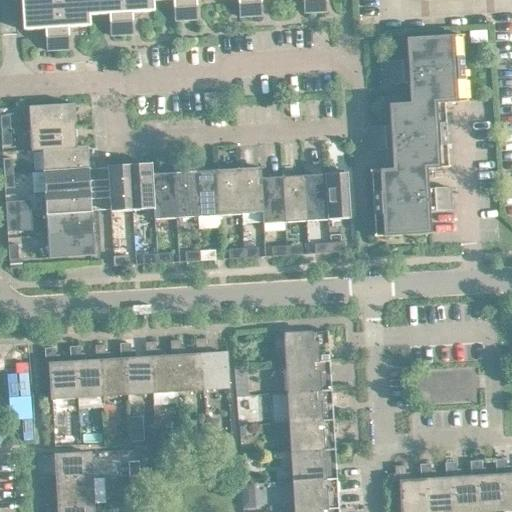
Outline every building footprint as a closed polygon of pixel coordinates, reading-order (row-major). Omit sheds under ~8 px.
[(89,0),(23,0),(25,28),(47,26),(48,48),(72,47),(70,25),(92,23),(91,13),(90,13),(89,0)] [(89,0),(90,13),(91,13),(111,11),(112,33),(135,32),(134,10),(156,9),(155,0),(89,0)] [(175,0),(176,18),(199,17),(198,0),(175,0)] [(240,0),(241,15),(264,13),(263,0),(240,0)] [(305,0),(306,11),(329,9),(328,0),(305,0)] [(411,81),(412,100),(412,102),(446,100),(447,101),(468,99),(464,32),(408,36),(409,58),(388,59),(389,82),(411,81)] [(393,147),(394,166),(394,167),(429,165),(429,167),(450,165),(447,101),(446,100),(412,102),(412,100),(390,102),(392,124),(370,125),(371,148),(393,147)] [(31,104),(32,126),(77,124),(76,101),(31,104)] [(2,113),(3,128),(13,127),(12,113),(2,113)] [(33,149),(44,148),(44,147),(79,145),(79,144),(77,124),(32,126),(33,149)] [(13,127),(3,128),(4,143),(14,142),(13,127)] [(44,148),(46,169),(91,166),(90,144),(79,144),(79,145),(44,147),(44,148)] [(5,156),(6,171),(15,171),(14,156),(5,156)] [(134,208),(155,206),(156,206),(154,172),(154,161),(132,162),(134,208)] [(112,209),(134,208),(132,162),(109,164),(112,209)] [(243,212),(264,211),(264,210),(262,176),(263,176),(262,165),(240,167),(243,212)] [(394,167),(394,166),(373,168),(377,235),(433,231),(431,210),(453,208),(451,185),(430,186),(429,167),(429,165),(394,167)] [(46,169),(47,190),(92,188),(91,166),(46,169)] [(221,213),(243,212),(240,167),(218,168),(221,213)] [(200,214),(221,213),(218,168),(197,169),(200,214)] [(178,216),(200,214),(197,169),(175,171),(178,216)] [(15,171),(6,171),(7,186),(16,186),(15,171)] [(156,217),(178,216),(175,171),(154,172),(156,206),(155,206),(156,217)] [(349,171),(327,172),(330,217),(352,216),(349,171)] [(327,172),(305,173),(308,219),(330,217),(327,172)] [(305,173),(284,175),(286,220),(308,219),(305,173)] [(264,210),(264,211),(264,221),(286,220),(284,175),(263,176),(262,176),(264,210)] [(47,190),(48,212),(94,209),(92,188),(47,190)] [(7,199),(8,214),(18,214),(17,199),(7,199)] [(48,212),(50,233),(95,231),(94,209),(48,212)] [(18,214),(8,214),(9,229),(19,229),(18,214)] [(95,231),(50,233),(51,256),(96,253),(95,231)] [(346,240),(331,241),(332,250),(347,249),(346,240)] [(332,250),(331,241),(316,242),(317,251),(332,250)] [(10,242),(11,257),(21,257),(20,242),(10,242)] [(303,242),(288,243),(289,253),(304,252),(303,242)] [(289,253),(288,243),(273,244),(274,254),(289,253)] [(260,245),(245,246),(246,256),(261,255),(260,245)] [(246,256),(245,246),(230,247),(231,257),(246,256)] [(217,248),(202,249),(203,258),(218,257),(217,248)] [(203,258),(202,249),(187,250),(188,259),(203,258)] [(174,250),(159,251),(159,261),(174,260),(174,250)] [(159,261),(159,251),(144,252),(144,262),(159,261)] [(115,254),(116,264),(131,263),(130,253),(115,254)] [(21,257),(11,257),(12,266),(24,265),(24,257),(21,257)] [(286,331),(288,361),(332,359),(330,329),(286,331)] [(197,337),(198,352),(203,352),(205,387),(231,386),(228,350),(209,351),(208,336),(197,337)] [(172,338),(173,354),(177,353),(180,389),(205,387),(203,352),(198,352),(184,353),(183,338),(172,338)] [(147,340),(148,355),(152,355),(154,391),(180,389),(177,353),(173,354),(158,354),(157,339),(147,340)] [(122,341),(123,357),(127,356),(129,392),(154,391),(152,355),(148,355),(133,356),(132,341),(122,341)] [(97,343),(98,358),(102,358),(104,394),(129,392),(127,356),(123,357),(108,358),(107,342),(97,343)] [(72,345),(73,360),(77,360),(79,395),(104,394),(102,358),(98,358),(83,359),(82,344),(72,345)] [(77,360),(73,360),(58,361),(57,345),(46,346),(47,362),(51,361),(53,397),(79,395),(77,360)] [(288,361),(290,391),(334,388),(332,359),(288,361)] [(250,379),(238,380),(238,393),(250,393),(250,379)] [(290,391),(292,420),(335,417),(334,388),(290,391)] [(292,420),(293,450),(337,447),(335,417),(292,420)] [(253,423),(241,424),(241,433),(253,433),(253,423)] [(145,426),(133,427),(133,439),(145,438),(145,426)] [(293,450),(295,479),(339,476),(337,447),(293,450)] [(57,452),(58,478),(94,476),(92,450),(57,452)] [(497,458),(498,473),(502,472),(505,508),(511,507),(511,471),(509,472),(508,457),(497,458)] [(472,459),(473,474),(477,474),(479,510),(505,508),(502,472),(498,473),(483,474),(482,458),(472,459)] [(130,459),(131,474),(141,473),(141,459),(130,459)] [(447,461),(448,476),(452,476),(454,511),(479,510),(477,474),(473,474),(458,475),(457,460),(447,461)] [(422,462),(423,477),(427,477),(429,511),(441,511),(454,511),(452,476),(448,476),(433,477),(432,462),(422,462)] [(429,511),(427,477),(423,477),(408,478),(407,463),(397,464),(398,479),(401,479),(403,511),(429,511)] [(141,473),(131,474),(132,488),(142,488),(141,473)] [(58,478),(60,503),(95,501),(94,476),(58,478)] [(295,479),(297,508),(341,506),(339,476),(295,479)] [(256,483),(244,483),(244,491),(252,491),(256,488),(256,483)] [(60,503),(60,511),(96,511),(95,501),(60,503)]
